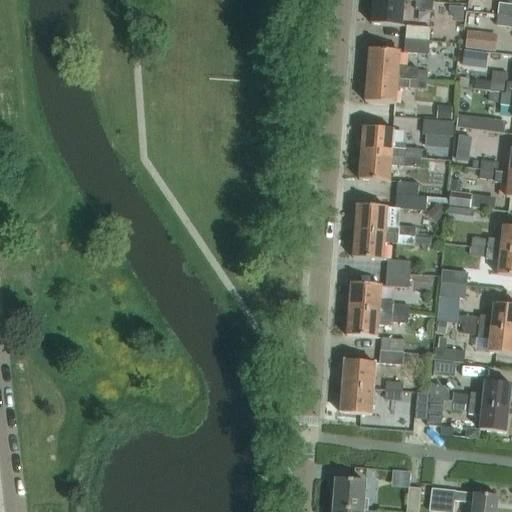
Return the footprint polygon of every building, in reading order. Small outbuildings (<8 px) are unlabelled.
[(403,1),(376,0),(372,0),(370,23),(401,25),(403,1)] [(417,2),(416,11),(433,13),(434,3),(417,2)] [(511,7),(500,6),(498,17),(511,18),(511,7)] [(511,18),(498,17),(497,27),(511,28),(511,18)] [(406,28),(405,41),(430,43),(431,30),(406,28)] [(466,50),(496,53),(498,36),(468,32),(466,50)] [(404,54),(429,56),(430,43),(405,41),(404,54)] [(397,81),(426,83),(426,74),(416,74),(417,71),(398,69),(399,50),(369,48),(366,79),(397,81)] [(488,56),(465,53),(463,68),(486,71),(488,56)] [(425,92),(426,83),(397,81),(366,79),(364,101),(395,103),(396,89),(425,92)] [(490,92),(502,94),(502,96),(511,97),(511,84),(508,84),(507,86),(491,84),(490,92)] [(502,96),(502,94),(490,92),(488,102),(501,104),(502,96)] [(511,97),(502,96),(501,104),(501,107),(511,108),(511,97)] [(417,106),(417,119),(453,121),(454,108),(417,106)] [(459,117),(457,129),(482,132),(483,120),(459,117)] [(425,121),(424,136),(453,138),(454,124),(425,121)] [(360,156),(421,161),(422,151),(406,150),(406,147),(392,146),(393,128),(362,126),(360,156)] [(421,161),(360,156),(358,178),(389,181),(390,168),(420,170),(421,161)] [(498,173),(500,163),(482,161),(481,171),(498,173)] [(506,197),(511,197),(511,175),(508,175),(508,174),(498,173),(481,171),(480,179),(495,181),(495,184),(507,185),(506,197)] [(418,198),(419,185),(398,183),(397,196),(418,198)] [(451,195),(449,207),(471,210),(472,198),(451,195)] [(427,212),(428,199),(418,198),(397,196),(396,210),(427,212)] [(353,234),(420,239),(420,231),(385,228),(387,206),(356,203),(353,234)] [(449,207),(448,221),(473,224),(474,210),(471,210),(449,207)] [(471,249),(511,253),(511,228),(502,228),(500,242),(472,239),(471,249)] [(419,247),(420,239),(353,234),(351,258),(382,260),(384,244),(419,247)] [(511,277),(511,253),(471,249),(470,260),(498,263),(496,276),(511,277)] [(410,278),(411,265),(388,263),(387,276),(410,278)] [(467,288),(468,276),(443,273),(441,286),(467,288)] [(386,289),(409,291),(410,278),(387,276),(386,289)] [(347,311),(409,316),(410,307),(393,305),(393,303),(379,302),(380,287),(349,285),(347,311)] [(465,301),(467,288),(441,286),(440,299),(465,301)] [(479,329),(511,332),(511,305),(493,303),(491,320),(480,318),(479,329)] [(409,316),(347,311),(345,338),(376,340),(377,326),(391,327),(391,322),(408,324),(409,316)] [(511,355),(511,332),(479,329),(478,341),(488,342),(487,352),(511,355)] [(405,342),(382,341),(381,353),(404,355),(405,342)] [(457,354),(437,351),(436,362),(464,366),(466,355),(457,354)] [(381,353),(380,365),(403,367),(404,355),(381,353)] [(343,363),(342,389),(373,391),(374,365),(343,363)] [(455,380),(456,367),(436,364),(434,377),(455,380)] [(403,393),(403,384),(386,383),(386,392),(403,393)] [(454,394),(453,404),(508,410),(511,386),(484,383),(482,397),(454,394)] [(373,391),(342,389),(340,416),(371,418),(373,391)] [(386,401),(403,402),(403,393),(386,392),(386,401)] [(417,394),(416,421),(428,422),(430,401),(430,395),(417,394)] [(428,422),(428,428),(442,428),(444,402),(430,401),(428,422)] [(506,434),(508,410),(453,404),(452,413),(469,415),(469,417),(480,418),(479,431),(506,434)] [(336,481),(334,511),(343,511),(363,511),(366,483),(336,481)] [(495,511),(498,497),(431,489),(428,511),(453,511),(455,503),(471,505),(469,511),(495,511)] [(419,511),(422,491),(409,490),(407,511),(419,511)]
